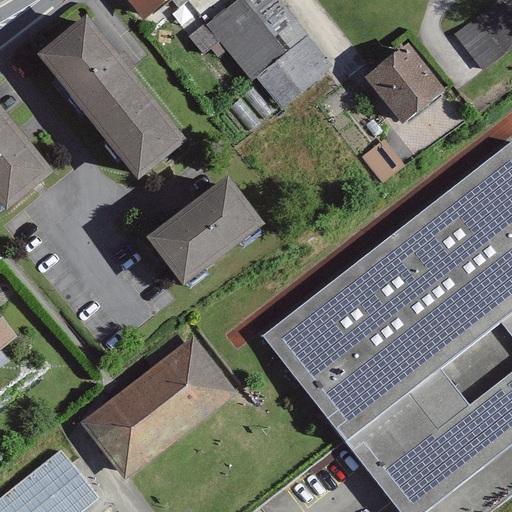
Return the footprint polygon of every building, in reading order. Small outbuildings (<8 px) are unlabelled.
[(187,0),(129,0),(144,20),(170,0),(174,0),(181,9),(189,3),(187,0)] [(278,0),(219,0),(221,3),(224,0),(244,0),(245,1),(194,41),(207,57),(216,50),(221,57),(226,53),(254,88),(264,80),(289,110),(336,73),(278,0)] [(511,17),(504,7),(463,38),(489,73),(511,55),(511,17)] [(120,61),(86,19),(37,59),(141,185),(193,142),(180,126),(175,130),(131,76),(138,70),(127,56),(120,61)] [(416,54),(373,87),(410,136),(453,103),(416,54)] [(14,138),(0,120),(0,196),(14,213),(52,182),(25,149),(33,143),(23,130),(14,138)] [(366,154),(383,179),(404,165),(387,139),(366,154)] [(511,147),(268,339),(349,442),(403,511),(442,511),(511,457),(511,147)] [(188,226),(151,254),(190,305),(275,240),(236,190),(201,217),(195,209),(183,219),(188,226)] [(0,318),(0,358),(19,344),(0,318)] [(187,351),(179,340),(148,363),(156,373),(89,424),(111,452),(129,476),(233,396),(194,345),(187,351)] [(0,498),(0,511),(82,511),(103,497),(65,448),(0,498)]
